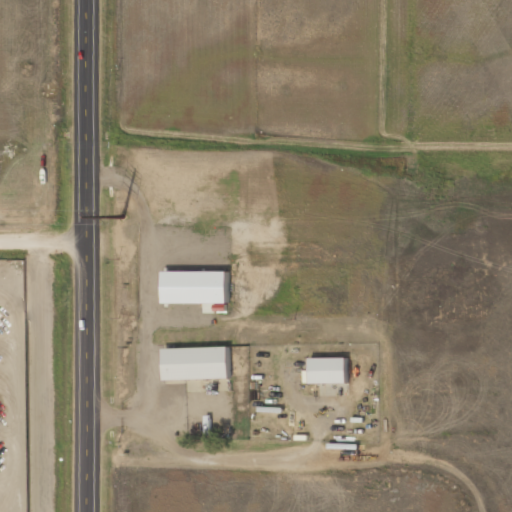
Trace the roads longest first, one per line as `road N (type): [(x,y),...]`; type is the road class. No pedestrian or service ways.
road 1 (secondary): [(95,511),(94,0)]
road 2 (residential): [(408,511),(407,453),(381,441),(95,445)]
